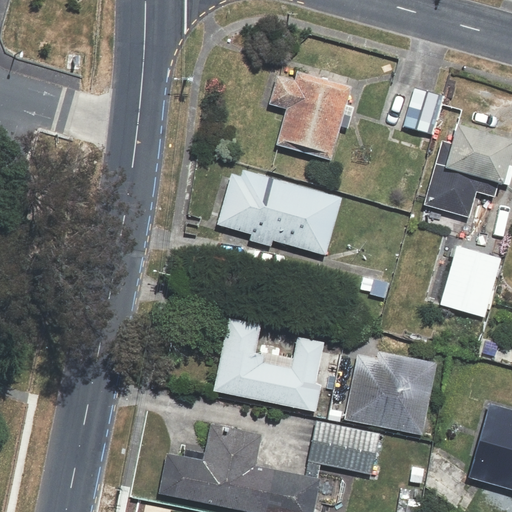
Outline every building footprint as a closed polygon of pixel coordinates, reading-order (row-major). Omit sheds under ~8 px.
[(344,81),(292,68),(290,77),(269,72),(262,100),(279,104),(270,141),(280,143),(282,136),(315,145),(314,152),(327,155),(344,81)] [(399,82),(393,104),(403,107),(397,126),(424,134),(436,92),(399,82)] [(502,139),(451,121),(437,160),(433,159),(418,199),(459,214),(470,182),(485,188),(502,139)] [(338,193),(238,165),(237,171),(226,168),(212,218),(246,228),(244,235),(266,241),(268,235),(321,250),(338,193)] [(498,255),(453,243),(438,299),(483,311),(498,255)] [(354,267),(349,288),(383,296),(388,275),(354,267)] [(310,402),(321,326),(294,323),(290,352),(255,347),(259,320),(220,315),(210,387),(310,402)] [(416,430),(431,350),(380,341),(376,365),(350,360),(340,416),(416,430)] [(511,405),(484,398),(465,474),(511,485),(511,405)] [(372,429),(312,419),(305,458),(365,469),(372,429)] [(200,454),(164,448),(157,489),(297,511),(307,511),(313,474),(250,464),(256,429),(205,421),(200,454)] [(449,449),(425,446),(420,484),(444,488),(449,449)]
